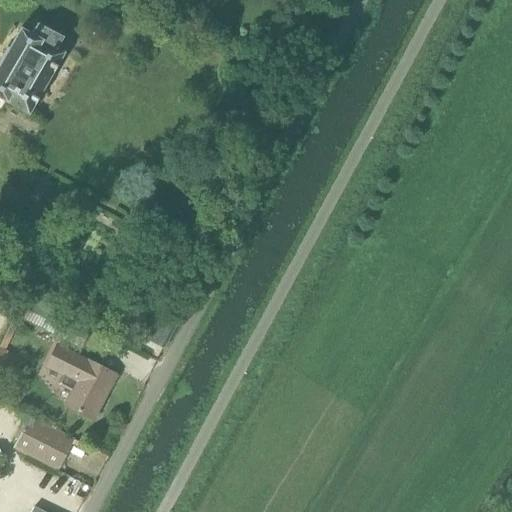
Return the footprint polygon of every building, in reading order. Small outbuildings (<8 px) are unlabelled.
[(0,97),(28,114),(56,65),(64,52),(56,47),(62,37),(36,23),(30,34),(20,28),(8,48),(6,48),(0,58),(0,97)] [(145,340),(162,350),(182,315),(165,305),(145,340)] [(55,334),(80,347),(88,333),(63,320),(55,334)] [(64,406),(91,420),(108,389),(103,387),(110,374),(58,346),(47,367),(64,376),(59,385),(72,392),(64,406)] [(27,416),(11,448),(56,471),(72,439),(27,416)] [(0,445),(0,465),(23,457),(0,445)]
